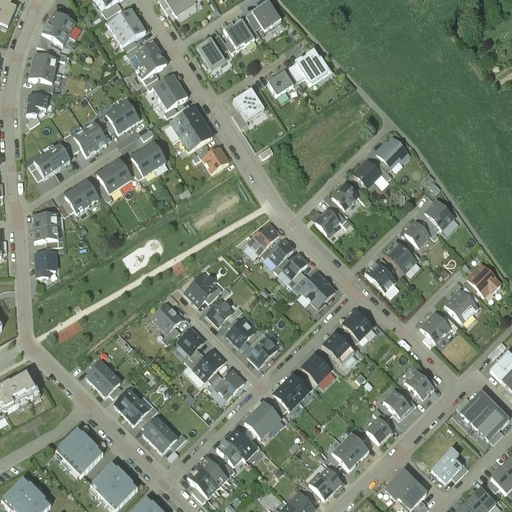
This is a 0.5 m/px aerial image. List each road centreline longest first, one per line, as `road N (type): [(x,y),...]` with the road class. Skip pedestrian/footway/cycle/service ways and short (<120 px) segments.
road 1 (residential): [(143,0),(277,209),(360,297)]
road 2 (residential): [(39,0),(13,65),(7,113),(30,345)]
road 3 (residential): [(360,297),(458,392)]
road 4 (residential): [(165,484),(264,392)]
road 5 (residential): [(264,392),(360,297)]
